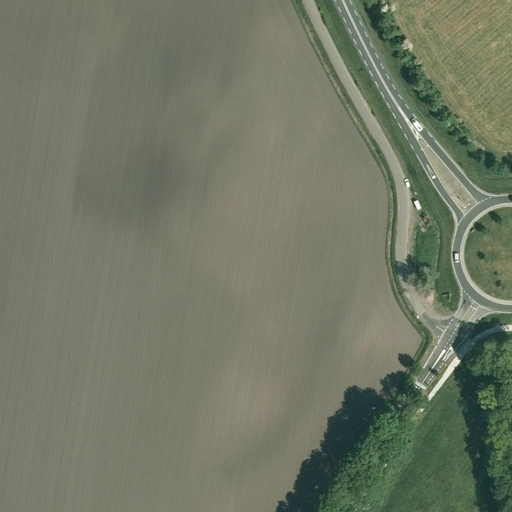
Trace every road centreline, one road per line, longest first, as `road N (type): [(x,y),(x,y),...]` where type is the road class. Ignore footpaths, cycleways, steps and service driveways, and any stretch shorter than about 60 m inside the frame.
road 1 (unclassified): [(452,339),(425,317),(405,281),(396,169),(307,0)]
road 2 (tertiary): [(338,511),(452,339)]
road 3 (primary): [(386,87),(464,226)]
road 4 (primary): [(487,205),(386,87)]
